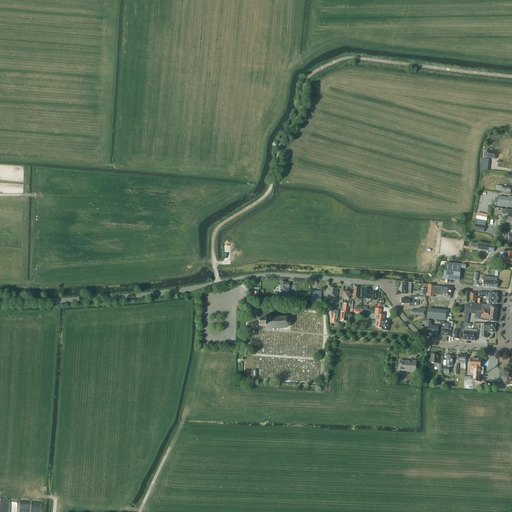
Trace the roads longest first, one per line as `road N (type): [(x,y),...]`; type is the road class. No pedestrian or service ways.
road 1 (unclassified): [(511,349),(431,343),(384,288),(325,279),(234,279),(78,300),(0,298)]
road 2 (unknown): [(217,283),(214,234),(269,190),(278,145),(306,78),(319,68),(360,58),(511,76)]
